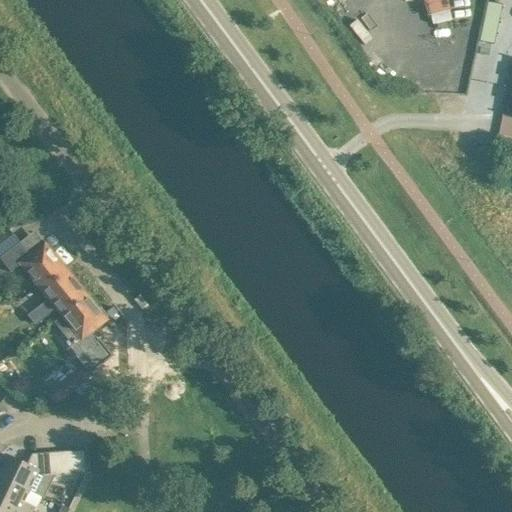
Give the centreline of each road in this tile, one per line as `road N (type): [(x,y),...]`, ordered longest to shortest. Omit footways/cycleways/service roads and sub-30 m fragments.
road 1 (tertiary): [(199,0),(511,422)]
road 2 (unclassified): [(0,69),(217,363)]
road 3 (residential): [(0,442),(24,425),(141,417),(135,353)]
road 4 (unclassified): [(217,363),(327,511)]
road 5 (residential): [(135,353),(132,311),(67,219)]
